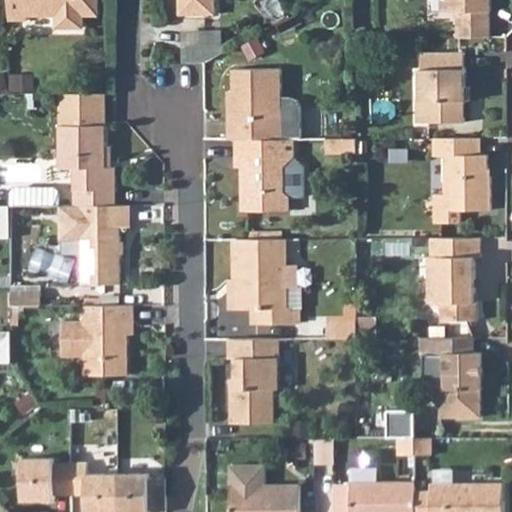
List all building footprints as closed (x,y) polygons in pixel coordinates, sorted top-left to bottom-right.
[(9,0),(10,18),(30,18),(30,15),(56,15),(56,22),(62,27),(80,27),(86,22),(86,14),(100,15),(100,0),(9,0)] [(178,0),(178,16),(214,17),(214,0),(178,0)] [(444,0),(444,12),(459,12),(459,39),(489,39),(489,11),(491,11),(491,0),(444,0)] [(186,42),(186,61),(196,60),(206,59),(219,51),(219,42),(186,42)] [(420,103),(427,102),(428,123),(465,123),(465,102),(467,102),(468,88),(468,70),(465,70),(465,53),(424,53),(424,69),(421,70),(420,103)] [(230,101),(230,138),(237,138),(296,137),(301,137),(301,106),(298,99),(290,96),(282,96),(282,68),(235,68),(235,90),(235,101),(230,101)] [(72,205),(116,205),(116,166),(103,166),(104,91),(59,92),(57,166),(72,166),(72,205)] [(420,103),(417,102),(417,123),(428,123),(427,102),(420,103)] [(237,138),(238,157),(244,157),(245,170),(245,211),(291,211),(291,196),(306,196),(306,167),(296,157),(296,137),(237,138)] [(327,137),(327,152),(357,152),(357,138),(327,137)] [(435,194),(435,222),(461,223),(461,211),(492,211),(492,178),(490,178),(490,155),(483,155),(483,137),(435,137),(436,156),(446,156),(446,194),(435,194)] [(23,186),(23,199),(64,201),(65,187),(23,186)] [(0,232),(12,233),(13,203),(0,203),(0,232)] [(72,205),(60,205),(60,238),(82,238),(81,286),(121,286),(121,226),(132,226),(132,205),(116,205),(72,205)] [(433,237),(433,260),(439,259),(440,276),(433,282),(433,296),(440,303),(444,303),(444,321),(480,321),(480,302),(473,301),(474,294),(476,294),(476,260),(482,260),(482,237),(433,237)] [(236,238),(237,278),(242,279),(241,308),(254,307),(254,322),(294,321),(294,306),(287,306),(287,286),(294,286),(294,265),(282,265),(282,238),(236,238)] [(41,290),(12,291),(12,306),(42,305),(41,290)] [(84,323),(62,322),(62,357),(84,357),(84,376),(129,376),(128,324),(136,324),(137,305),(84,306),(84,323)] [(328,324),(329,338),(358,338),(358,324),(328,324)] [(0,362),(12,362),(12,331),(0,331),(0,362)] [(438,337),(438,355),(424,355),(424,380),(433,387),(441,387),(441,417),(481,418),(481,388),(478,388),(478,378),(483,379),(483,353),(476,353),(475,337),(438,337)] [(231,339),(230,358),(237,358),(237,379),(237,385),(231,392),(231,423),(272,423),(272,388),(277,389),(277,358),(280,358),(280,338),(231,339)] [(415,409),(387,409),(388,437),(400,437),(415,437),(415,409)] [(415,437),(400,437),(400,454),(416,454),(416,437),(415,437)] [(432,437),(416,437),(416,454),(432,454),(432,437)] [(71,464),(54,464),(54,460),(22,460),(22,500),(54,500),(54,497),(71,496),(71,464)] [(71,464),(71,496),(86,496),(85,511),(118,511),(118,474),(86,474),(86,464),(71,464)] [(118,474),(118,511),(150,511),(150,510),(166,511),(165,478),(150,478),(149,474),(118,474)] [(507,511),(507,482),(434,483),(433,511),(507,511)] [(233,483),(232,511),(301,511),(301,483),(233,483)] [(416,511),(416,484),(337,485),(337,511),(416,511)]
